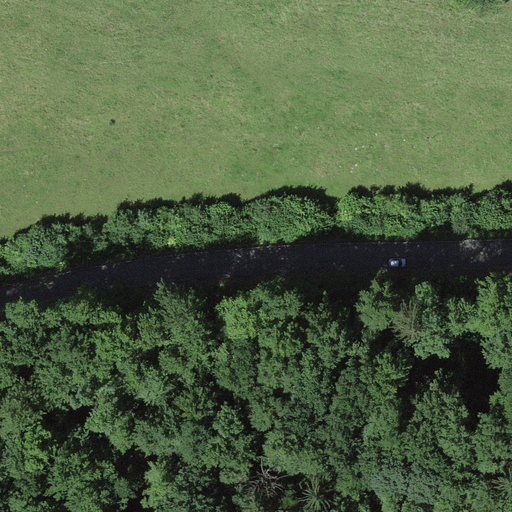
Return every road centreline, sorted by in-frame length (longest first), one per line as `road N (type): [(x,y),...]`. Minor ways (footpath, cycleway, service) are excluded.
road 1 (tertiary): [(0,309),(80,303),(283,259),(511,253)]
road 2 (track): [(175,282),(190,313),(179,333),(0,415)]
